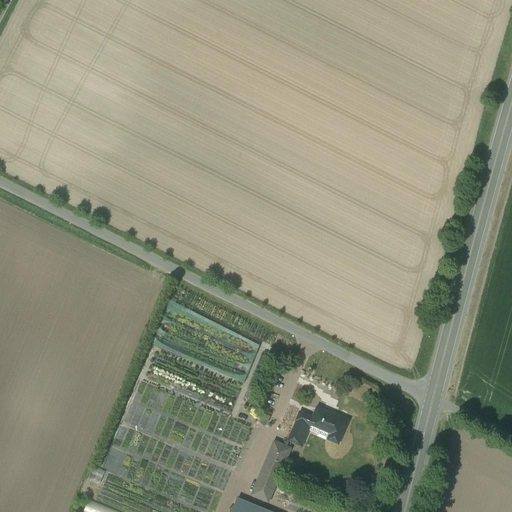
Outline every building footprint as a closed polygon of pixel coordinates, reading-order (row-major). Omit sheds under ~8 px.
[(167,302),(150,344),(208,367),(212,359),(217,361),(223,345),(213,341),(220,323),(167,302)] [(301,414),(298,420),(309,425),(311,426),(312,424),(320,428),(319,430),(331,435),(329,439),(338,443),(347,422),(318,409),(313,419),(301,414)] [(300,445),(307,430),(309,425),(298,420),(289,440),(300,445)] [(319,430),(320,428),(312,424),(311,426),(309,425),(307,430),(317,434),(319,430)] [(329,439),(331,435),(319,430),(317,434),(318,436),(327,440),(329,439)] [(290,450),(275,443),(253,495),(268,501),(275,484),(290,450)] [(84,511),(116,511),(89,500),(84,511)] [(267,511),(237,500),(232,511),(267,511)]
